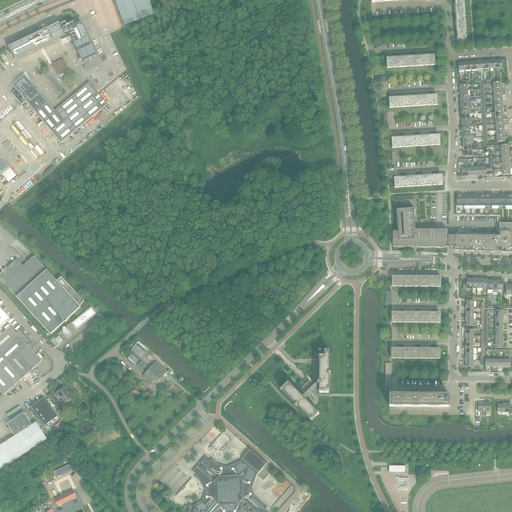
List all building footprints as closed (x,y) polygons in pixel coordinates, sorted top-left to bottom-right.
[(149,0),(114,0),(124,25),(154,14),(149,0)] [(454,2),(455,10),(465,9),(465,1),(454,2)] [(455,10),(455,18),(466,17),(465,9),(455,10)] [(455,18),(456,25),(466,25),(466,17),(455,18)] [(68,31),(70,35),(82,62),(96,55),(81,22),(75,25),(73,22),(67,25),(66,21),(60,24),(59,22),(55,24),(8,47),(14,59),(65,35),(64,33),(68,31)] [(456,25),(456,33),(467,33),(466,25),(456,25)] [(467,41),(467,33),(456,33),(457,42),(467,41)] [(426,55),(418,56),(419,66),(427,65),(426,55)] [(434,55),(426,55),(427,65),(435,65),(434,55)] [(410,56),(402,57),(403,67),(411,66),(410,56)] [(418,56),(410,56),(411,66),(419,66),(418,56)] [(387,68),(395,67),(394,57),(386,58),(387,68)] [(402,57),(394,57),(395,67),(403,67),(402,57)] [(16,89),(11,93),(21,105),(26,101),(45,124),(61,143),(83,124),(102,108),(107,104),(97,92),(90,83),(55,111),(24,75),(12,85),(16,89)] [(429,95),(421,96),(421,106),(429,106),(429,95)] [(437,95),(429,95),(429,106),(438,105),(437,95)] [(413,96),(405,97),(405,107),(413,107),(413,96)] [(421,96),(413,96),(413,107),(421,106),(421,96)] [(389,108),(397,108),(397,97),(389,98),(389,108)] [(405,97),(397,97),(397,108),(405,107),(405,97)] [(431,135),(423,136),(424,146),(432,146),(431,135)] [(440,135),(431,135),(432,146),(440,145),(440,135)] [(415,136),(407,137),(408,147),(416,147),(415,136)] [(423,136),(415,136),(416,147),(424,146),(423,136)] [(392,148),(400,148),(399,137),(391,138),(392,148)] [(407,137),(399,137),(400,148),(408,147),(407,137)] [(0,171),(2,174),(10,167),(0,155),(0,171)] [(442,174),(434,175),(434,185),(443,185),(442,174)] [(426,175),(418,176),(418,186),(426,186),(426,175)] [(434,175),(426,175),(426,186),(434,185),(434,175)] [(410,176),(402,177),(402,187),(410,187),(410,176)] [(418,176),(410,176),(410,187),(418,186),(418,176)] [(394,177),(394,188),(402,187),(402,177),(394,177)] [(415,230),(414,209),(411,209),(411,204),(402,205),(402,201),(413,200),(412,195),(396,196),(398,232),(393,232),(393,247),(447,247),(447,235),(447,230),(415,230)] [(447,235),(447,247),(451,247),(455,247),(455,251),(494,252),(494,248),(501,248),(501,252),(511,252),(511,223),(499,223),(499,236),(496,236),(496,233),(455,233),(455,235),(451,235),(447,235)] [(47,270),(46,270),(34,256),(23,266),(17,259),(0,274),(0,278),(17,297),(51,334),(81,307),(80,306),(84,302),(61,277),(57,281),(47,270)] [(392,286),(400,287),(400,276),(392,276),(392,286)] [(400,287),(408,287),(408,276),(400,276),(400,287)] [(408,287),(416,287),(416,276),(408,276),(408,287)] [(416,287),(424,287),(424,276),(416,276),(416,287)] [(424,287),(432,287),(432,276),(424,276),(424,287)] [(440,277),(432,276),(432,287),(440,287),(440,277)] [(467,289),(472,289),(472,278),(466,278),(466,282),(463,282),(463,290),(467,290),(467,289)] [(0,327),(10,318),(0,307),(0,327)] [(91,307),(72,323),(77,329),(96,314),(91,307)] [(392,323),(400,323),(400,312),(392,312),(392,323)] [(400,323),(408,323),(408,312),(400,312),(400,323)] [(408,323),(416,323),(416,312),(408,312),(408,323)] [(416,323),(424,323),(424,313),(416,312),(416,323)] [(424,323),(432,323),(432,313),(424,313),(424,323)] [(440,313),(432,313),(432,323),(440,323),(440,313)] [(10,327),(0,335),(0,352),(18,336),(22,333),(19,330),(16,333),(10,327)] [(31,342),(22,333),(18,336),(0,352),(0,353),(8,362),(18,354),(27,345),(31,342)] [(59,344),(63,340),(59,336),(55,339),(59,344)] [(134,341),(129,348),(137,354),(142,347),(134,341)] [(41,361),(27,345),(18,354),(32,369),(41,361)] [(391,358),(400,359),(400,348),(391,348),(391,358)] [(400,359),(407,359),(408,348),(400,348),(400,359)] [(407,359),(415,359),(416,348),(408,348),(407,359)] [(415,359),(423,359),(424,348),(416,348),(415,359)] [(423,359),(431,359),(432,349),(424,348),(423,359)] [(440,349),(432,349),(431,359),(440,359),(440,349)] [(329,352),(329,350),(324,350),(324,352),(324,355),(319,355),(319,357),(319,380),(317,382),(318,383),(319,384),(319,389),(319,391),(329,391),(329,389),(329,374),(329,373),(330,372),(329,371),(328,371),(329,370),(329,352)] [(167,371),(152,358),(149,355),(144,351),(136,360),(140,364),(144,367),(147,370),(139,379),(151,390),(167,371)] [(22,378),(8,362),(0,353),(0,390),(4,395),(22,378)] [(22,378),(32,369),(18,354),(8,362),(22,378)] [(311,420),(319,413),(317,411),(304,398),(307,396),(306,395),(305,394),(302,396),(289,383),(288,382),(280,389),(282,390),(282,391),(295,404),(294,404),(296,406),(297,405),(310,419),(311,420)] [(65,402),(71,398),(64,387),(56,393),(58,396),(59,395),(65,402)] [(449,394),(389,394),(389,407),(449,407),(449,394)] [(45,425),(57,416),(44,398),(31,407),(45,425)] [(171,421),(182,409),(171,399),(160,410),(171,421)] [(490,403),(478,403),(478,409),(476,409),(476,416),(477,416),(480,416),(480,411),(485,411),(485,416),(490,416),(490,411),(490,403)] [(511,415),(511,408),(509,409),(509,403),(503,403),(503,404),(497,404),(497,412),(508,412),(508,415),(511,415)] [(10,433),(12,432),(14,436),(0,444),(0,469),(47,439),(36,422),(32,425),(24,412),(6,423),(9,427),(8,428),(10,433)] [(217,448),(228,436),(222,430),(210,442),(217,448)] [(267,511),(265,509),(267,507),(256,497),(252,489),(256,475),(258,473),(266,464),(267,464),(250,449),(242,458),(240,460),(227,467),(218,464),(212,459),(213,458),(212,458),(210,461),(206,457),(206,456),(192,472),(193,472),(197,475),(195,478),(201,483),(205,491),(202,501),(191,506),(189,505),(190,504),(189,504),(188,507),(189,509),(188,511),(267,511)] [(66,464),(46,473),(50,480),(70,470),(66,464)] [(54,499),(58,506),(76,497),(72,490),(54,499)]
